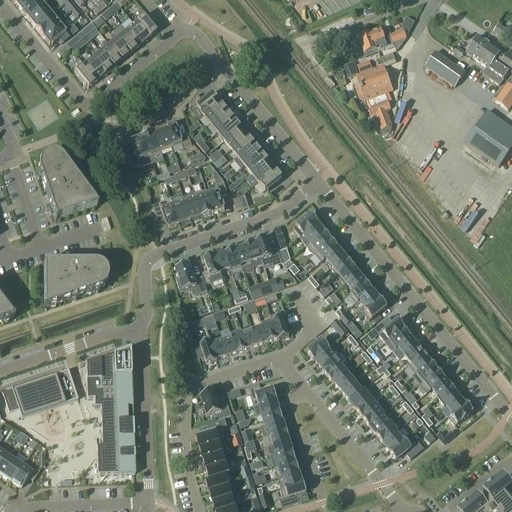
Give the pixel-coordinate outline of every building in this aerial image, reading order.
[(20,0),(14,5),(21,14),(37,0),(20,0)] [(37,0),(21,14),(28,22),(44,8),(37,0)] [(78,8),(85,2),(82,0),(77,0),(74,3),(78,8)] [(127,0),(122,0),(115,6),(119,10),(129,2),(127,0)] [(73,8),(69,2),(65,5),(69,11),(73,8)] [(92,12),(96,17),(106,9),(102,4),(92,12)] [(107,12),(111,17),(119,10),(115,6),(107,12)] [(44,8),(28,22),(34,30),(51,17),(44,8)] [(105,23),(111,17),(107,12),(101,18),(105,23)] [(58,25),(51,17),(34,30),(41,39),(58,25)] [(141,19),(132,26),(146,43),(154,35),(153,34),(154,33),(143,20),(142,21),(141,19)] [(370,33),(358,38),(363,54),(365,59),(369,57),(368,53),(376,50),(378,54),(383,52),(382,50),(392,46),(395,54),(406,40),(405,39),(414,24),(405,20),(400,29),(401,31),(389,36),(388,34),(387,34),(385,29),(380,31),(380,30),(370,34),(370,33)] [(61,46),(73,36),(76,33),(72,29),(71,27),(68,30),(61,22),(58,25),(41,39),(48,47),(50,46),(51,47),(57,42),(61,46)] [(95,22),(90,26),(94,31),(95,32),(99,28),(95,22)] [(90,26),(82,33),(86,37),(89,42),(94,38),(90,33),(94,31),(90,26)] [(124,33),(137,49),(146,43),(132,26),(124,33)] [(111,34),(112,36),(115,40),(116,41),(116,40),(129,56),(137,49),(124,33),(119,28),(111,34)] [(503,43),(508,37),(498,30),(494,36),(503,43)] [(82,33),(74,40),(77,44),(81,49),(87,44),(83,39),(86,37),(82,33)] [(112,43),(107,47),(121,63),(129,56),(116,40),(116,41),(115,40),(112,36),(109,39),(112,43)] [(498,66),(504,57),(478,38),(475,39),(473,42),(474,44),(496,59),(493,63),(498,66)] [(74,40),(65,47),(69,52),(73,56),(78,51),(74,47),(77,44),(74,40)] [(103,50),(99,53),(112,70),(121,63),(107,47),(104,43),(100,46),(103,50)] [(488,71),(493,63),(496,59),(474,44),(470,50),(467,50),(465,53),(466,55),(485,69),(488,71)] [(55,55),(59,60),(69,52),(65,47),(55,55)] [(453,54),(460,59),(463,54),(456,49),(453,54)] [(99,53),(90,60),(104,77),(112,70),(99,53)] [(454,90),(464,74),(434,54),(424,69),(454,90)] [(505,57),(498,66),(508,73),(511,75),(511,56),(508,54),(506,57),(505,57)] [(87,63),(82,67),(96,84),(104,77),(90,60),(88,56),(84,59),(87,63)] [(77,60),(73,63),(79,70),(73,74),(75,76),(74,77),(84,90),(85,89),(87,91),(96,84),(82,67),(77,60)] [(508,73),(498,66),(493,63),(488,71),(485,69),(481,75),(498,88),(508,73)] [(371,71),(368,64),(357,69),(360,75),(371,71)] [(345,68),(343,69),(347,80),(354,77),(357,76),(353,65),(345,68)] [(385,96),(392,93),(383,67),(357,76),(354,77),(358,86),(353,88),(358,100),(358,101),(359,101),(362,103),(364,102),(364,104),(367,103),(370,111),(370,110),(374,120),(375,119),(381,132),(384,136),(390,134),(391,129),(392,129),(386,113),(390,111),(387,104),(388,104),(385,96)] [(511,89),(506,85),(494,103),(507,113),(511,106),(511,89)] [(202,103),(197,97),(189,107),(193,112),(196,110),(203,118),(220,105),(213,96),(211,97),(210,96),(202,103)] [(220,105),(203,118),(210,126),(226,113),(220,105)] [(392,120),(398,123),(388,139),(397,144),(408,126),(414,129),(418,122),(402,113),(401,115),(397,112),(392,120)] [(226,113),(210,126),(217,135),(233,121),(226,113)] [(511,130),(487,113),(464,145),(498,170),(511,150),(511,130)] [(240,130),(233,121),(217,135),(224,143),(240,130)] [(174,125),(164,130),(171,149),(182,146),(183,151),(191,148),(187,136),(180,138),(176,127),(175,128),(174,125)] [(152,134),(160,154),(171,150),(164,130),(152,134)] [(247,138),(240,130),(224,143),(230,152),(247,138)] [(141,138),(149,158),(160,154),(152,134),(141,138)] [(149,158),(141,138),(131,142),(132,144),(130,145),(134,156),(128,158),(133,170),(140,167),(138,162),(149,158)] [(254,146),(247,138),(230,152),(237,160),(233,163),(234,163),(254,146)] [(195,144),(199,149),(204,145),(200,141),(195,144)] [(199,149),(204,155),(209,152),(204,145),(199,149)] [(261,155),(254,146),(234,163),(240,171),(261,155)] [(244,168),(251,177),(268,163),(261,155),(240,171),(241,171),(244,168)] [(213,166),(218,161),(213,156),(208,160),(213,166)] [(76,182),(65,168),(64,169),(61,164),(62,163),(59,161),(56,158),(51,157),(45,158),(41,162),(38,167),(37,171),(38,176),(39,175),(42,181),(40,181),(44,194),(45,194),(50,204),(48,205),(54,224),(55,223),(55,222),(94,209),(95,210),(96,209),(79,187),(78,188),(75,183),(76,182)] [(213,166),(217,171),(222,167),(218,161),(213,166)] [(251,177),(258,185),(274,172),(268,163),(251,177)] [(168,174),(169,176),(179,172),(177,166),(166,171),(168,174)] [(281,180),(274,172),(258,185),(265,194),(267,192),(268,193),(280,183),(280,182),(281,180)] [(157,179),(159,184),(164,182),(170,179),(169,176),(168,174),(157,179)] [(170,179),(164,182),(166,188),(173,185),(171,179),(170,179)] [(206,192),(205,192),(213,215),(224,212),(223,210),(224,209),(221,198),(227,196),(223,184),(215,187),(217,192),(207,195),(206,192)] [(205,192),(194,196),(202,219),(213,215),(205,192)] [(191,200),(184,203),(191,223),(202,219),(193,193),(189,195),(191,200)] [(248,210),(244,198),(238,200),(242,212),(248,210)] [(238,200),(232,202),(236,214),(242,212),(238,200)] [(184,203),(172,207),(179,227),(191,223),(184,203)] [(160,205),(152,208),(156,220),(163,218),(166,229),(168,228),(169,231),(179,227),(172,207),(162,210),(160,205)] [(293,231),(300,239),(318,225),(311,216),(305,220),(304,219),(300,223),(301,224),(293,231)] [(101,222),(105,233),(109,231),(109,230),(106,220),(101,222)] [(318,225),(300,239),(300,240),(303,238),(309,245),(305,248),(306,249),(324,233),(318,225)] [(312,257),(331,242),(324,233),(306,249),(312,257)] [(278,253),(276,249),(269,251),(265,240),(255,243),(255,245),(261,263),(272,259),(275,268),(282,266),(280,260),(278,253)] [(320,264),(338,250),(331,242),(312,257),(313,257),(314,257),(320,264)] [(255,245),(245,248),(251,267),(253,271),(263,267),(261,263),(255,245)] [(251,267),(245,248),(235,251),(242,274),(243,274),(242,270),(251,267)] [(330,271),(345,258),(338,250),(320,264),(321,265),(325,261),(331,269),(330,270),(330,271)] [(242,274),(235,251),(224,255),(232,277),(242,274)] [(232,277),(224,255),(214,258),(220,276),(221,276),(220,274),(229,271),(231,278),(232,277)] [(207,273),(202,275),(205,287),(212,284),(222,281),(220,276),(214,258),(210,260),(210,259),(203,261),(207,273)] [(348,262),(345,258),(330,271),(337,279),(352,266),(348,262)] [(61,267),(41,267),(41,268),(42,268),(43,310),(42,310),(42,311),(68,302),(68,300),(74,299),(74,300),(91,295),(90,293),(96,292),(96,293),(100,291),(105,286),(106,280),(105,275),(103,271),(96,267),(92,266),(92,267),(86,268),(86,266),(73,266),(73,267),(61,269),(61,267)] [(196,289),(198,297),(207,294),(202,279),(194,282),(189,266),(175,270),(178,280),(175,281),(180,296),(181,296),(180,294),(196,289)] [(345,286),(358,275),(355,271),(356,271),(352,266),(337,279),(339,278),(345,286)] [(365,284),(358,275),(345,286),(352,294),(347,298),(348,298),(365,284)] [(278,292),(276,285),(274,281),(268,283),(272,295),(277,293),(278,292)] [(354,306),(372,292),(365,284),(348,298),(354,306)] [(379,300),(372,292),(354,306),(355,307),(359,303),(366,310),(361,314),(361,315),(379,300),(379,299),(379,300)] [(275,297),(264,300),(266,306),(277,302),(275,297)] [(264,300),(254,304),(255,308),(256,310),(266,306),(264,300)] [(369,323),(386,309),(379,300),(361,315),(369,323)] [(0,305),(0,325),(13,321),(13,320),(11,320),(0,305)] [(282,319),(271,323),(278,342),(288,339),(282,319)] [(385,346),(403,330),(401,327),(401,326),(397,321),(377,337),(385,346)] [(278,342),(271,323),(261,326),(268,346),(278,342)] [(196,331),(194,324),(186,327),(188,334),(196,331)] [(268,346),(261,326),(251,330),(257,349),(268,346)] [(347,334),(343,329),(337,334),(341,339),(347,334)] [(257,349),(251,330),(250,330),(251,332),(242,335),(241,333),(247,352),(257,349)] [(410,339),(403,330),(385,346),(389,343),(395,351),(410,339)] [(247,352),(241,333),(230,337),(237,356),(247,352)] [(237,356),(230,337),(220,340),(227,359),(237,356)] [(210,344),(210,343),(209,338),(192,344),(198,362),(204,360),(206,366),(216,363),(210,344)] [(395,351),(390,355),(397,363),(404,358),(417,347),(410,339),(395,351)] [(227,359),(220,340),(220,343),(211,346),(210,343),(210,344),(216,363),(227,359)] [(313,362),(329,350),(321,341),(316,345),(311,349),(306,353),(313,362)] [(158,358),(157,342),(150,343),(152,359),(158,358)] [(424,356),(417,347),(404,358),(410,366),(408,368),(424,356)] [(329,350),(313,362),(314,363),(314,362),(321,370),(335,358),(333,359),(327,352),(329,350)] [(112,358),(84,368),(86,403),(93,402),(93,411),(99,411),(101,455),(95,455),(96,462),(96,478),(133,477),(129,358),(129,353),(112,358)] [(412,379),(431,364),(424,356),(408,368),(414,376),(412,379)] [(327,379),(342,366),(335,358),(321,370),(324,374),(323,374),(327,379)] [(419,387),(437,372),(431,364),(412,379),(419,387)] [(343,367),(342,366),(327,379),(331,383),(334,387),(349,375),(349,374),(347,376),(341,368),(343,367)] [(426,396),(444,381),(437,372),(419,387),(426,396)] [(67,374),(1,396),(8,415),(17,412),(20,421),(76,402),(67,374)] [(341,395),(356,383),(349,375),(334,387),(341,395)] [(436,401),(451,389),(444,381),(426,396),(432,392),(438,399),(436,401)] [(356,383),(341,395),(348,404),(361,393),(354,385),(356,383)] [(273,390),(261,394),(259,389),(248,392),(250,398),(253,409),(276,401),(273,390)] [(355,412),(367,402),(370,400),(373,397),(366,389),(361,393),(348,404),(355,412)] [(443,409),(458,397),(451,389),(436,401),(443,409)] [(226,404),(219,406),(215,392),(200,397),(206,418),(214,416),(215,420),(221,418),(222,421),(223,421),(230,418),(226,404)] [(416,404),(409,395),(404,399),(411,408),(415,405),(416,404)] [(367,402),(355,412),(362,420),(379,406),(379,405),(373,397),(370,400),(367,402)] [(447,420),(466,405),(465,406),(458,397),(443,409),(443,410),(445,408),(451,416),(447,420)] [(276,401),(253,409),(256,419),(261,417),(279,412),(276,402),(276,401)] [(454,429),(461,424),(470,417),(469,417),(473,414),(466,405),(447,420),(454,429)] [(369,429),(386,414),(379,406),(362,420),(369,429)] [(282,422),(279,412),(261,417),(264,428),(282,422)] [(386,414),(369,429),(375,437),(390,425),(393,423),(386,415),(386,414)] [(208,425),(211,433),(195,438),(199,449),(218,443),(216,435),(222,433),(221,430),(226,429),(223,421),(222,421),(208,425)] [(286,432),(282,422),(264,428),(266,428),(269,437),(267,438),(286,432)] [(382,445),(397,433),(390,425),(375,437),(382,445)] [(286,432),(267,438),(271,448),(289,443),(287,438),(288,438),(286,432)] [(389,454),(407,439),(406,439),(403,441),(397,433),(382,445),(389,453),(388,454),(389,454)] [(233,439),(236,449),(240,448),(241,447),(238,437),(233,439)] [(407,439),(389,454),(396,463),(405,456),(410,462),(423,451),(417,444),(413,447),(407,439)] [(199,449),(202,460),(222,454),(218,443),(199,449)] [(292,453),(289,443),(271,448),(271,449),(273,448),(276,457),(274,458),(274,459),(292,453)] [(0,476),(2,478),(12,462),(13,463),(15,460),(6,454),(5,453),(0,461),(0,476)] [(274,459),(270,460),(274,470),(295,463),(292,453),(274,459)] [(202,460),(205,470),(225,464),(222,454),(202,460)] [(11,484),(21,468),(13,463),(12,462),(2,478),(11,484)] [(299,473),(295,463),(274,470),(277,480),(299,473)] [(21,468),(11,484),(12,485),(11,485),(18,489),(20,490),(27,481),(31,484),(38,474),(33,470),(24,464),(21,468)] [(205,470),(208,481),(205,482),(228,475),(225,464),(205,470)] [(302,483),(299,473),(277,480),(277,481),(283,479),(286,488),(279,491),(303,484),(302,483)] [(228,475),(205,482),(208,493),(233,485),(232,485),(231,485),(228,475)] [(511,511),(511,508),(505,499),(511,493),(511,490),(503,480),(482,497),(483,498),(479,501),(478,500),(463,511),(511,511)] [(306,494),(303,484),(279,491),(282,501),(279,502),(281,511),(299,505),(296,497),(306,494)] [(208,493),(211,503),(236,496),(233,485),(208,493)] [(211,503),(214,511),(221,511),(239,506),(236,496),(211,503)]
